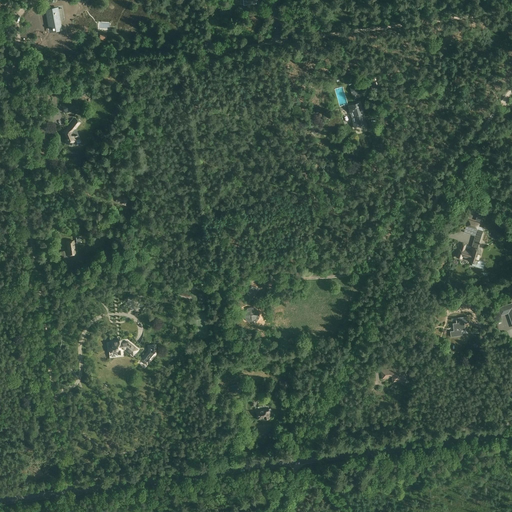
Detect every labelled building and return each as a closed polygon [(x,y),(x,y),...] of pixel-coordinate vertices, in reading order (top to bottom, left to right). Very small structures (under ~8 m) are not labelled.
[(48,11),(46,11),(47,18),(48,17),(50,30),(53,30),(54,30),(54,29),(60,29),(59,18),(63,18),(62,9),(48,11)] [(372,89),(378,87),(376,79),(369,80),(372,89)] [(359,84),(350,87),(352,95),(361,92),(359,84)] [(65,112),(78,106),(75,100),(62,105),(65,112)] [(360,103),(352,105),(355,121),(353,122),(354,127),(366,124),(360,103)] [(73,135),(71,131),(74,128),(75,130),(80,123),(76,119),(71,126),(69,127),(64,130),(67,139),(65,139),(66,143),(75,140),(73,135)] [(128,199),(118,195),(116,202),(126,205),(128,199)] [(478,216),(476,220),(481,222),(484,212),(476,209),(476,210),(479,212),(478,215),(477,215),(477,216),(478,216)] [(483,231),(478,229),(480,223),(468,219),(466,226),(477,230),(472,247),(478,249),(483,231)] [(75,254),(74,241),(67,242),(68,251),(67,251),(67,255),(75,254)] [(463,257),(469,258),(468,260),(477,263),(480,250),(472,248),(472,249),(472,252),(468,251),(469,250),(465,249),(466,244),(463,243),(461,249),(460,248),(457,257),(462,258),(463,257)] [(245,289),(251,300),(260,288),(252,286),(252,285),(245,289)] [(456,302),(463,304),(465,298),(458,295),(456,302)] [(509,312),(511,320),(511,306),(511,304),(499,308),(501,315),(509,312)] [(451,337),(463,335),(462,330),(465,330),(465,323),(468,322),(467,316),(456,318),(456,323),(453,323),(454,331),(450,331),(451,337)] [(118,352),(118,350),(125,349),(133,355),(137,350),(127,342),(122,342),(121,341),(111,342),(112,347),(110,348),(110,352),(118,352)] [(149,352),(143,360),(148,364),(156,355),(155,346),(148,347),(149,352)] [(395,369),(381,370),(382,379),(388,378),(388,377),(392,377),(393,382),(404,381),(402,370),(395,371),(395,369)] [(257,411),(258,419),(265,418),(265,419),(270,418),(269,413),(270,413),(269,409),(257,411)]
